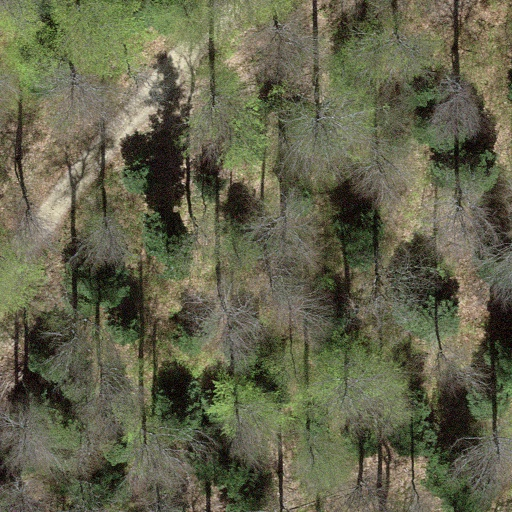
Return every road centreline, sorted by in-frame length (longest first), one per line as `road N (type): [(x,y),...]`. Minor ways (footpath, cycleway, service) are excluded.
road 1 (track): [(255,0),(0,260)]
road 2 (track): [(359,0),(245,78),(133,122)]
